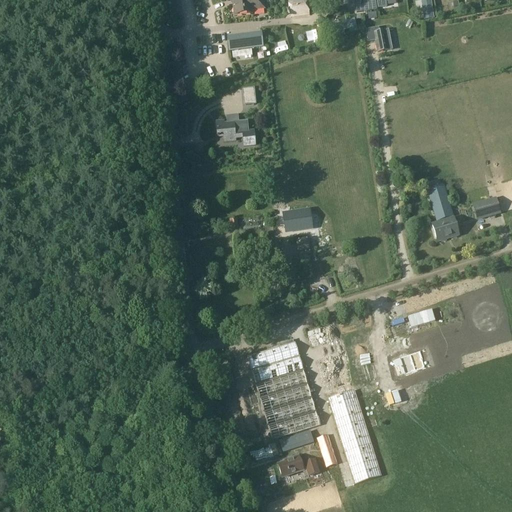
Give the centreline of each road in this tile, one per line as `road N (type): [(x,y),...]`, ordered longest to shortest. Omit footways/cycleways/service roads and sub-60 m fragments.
road 1 (tertiary): [(238,511),(194,351),(152,0)]
road 2 (track): [(194,351),(511,253)]
road 3 (unknown): [(410,284),(379,65)]
road 4 (track): [(0,430),(172,372)]
